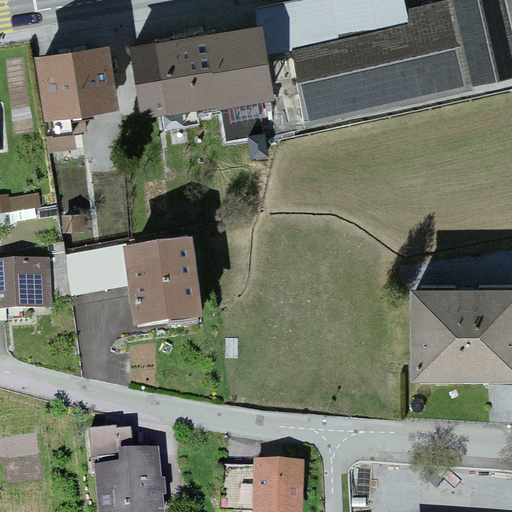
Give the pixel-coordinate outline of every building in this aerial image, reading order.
[(291,48),(308,123),(511,75),(511,0),(451,0),(455,11),(291,48)] [(257,34),(134,55),(145,117),(267,96),(257,34)] [(100,50),(39,59),(48,117),(109,108),(100,50)] [(87,161),(58,165),(62,204),(92,201),(87,161)] [(41,218),(38,191),(0,195),(0,210),(12,210),(13,221),(41,218)] [(94,244),(93,205),(64,206),(65,245),(94,244)] [(72,294),(126,286),(120,245),(67,253),(72,294)] [(187,255),(128,263),(136,332),(196,325),(187,255)] [(46,266),(0,271),(0,315),(51,310),(46,266)] [(511,295),(412,296),(412,374),(511,374),(511,295)] [(158,511),(153,460),(97,466),(101,511),(158,511)] [(300,511),(302,469),(256,468),(254,511),(300,511)]
